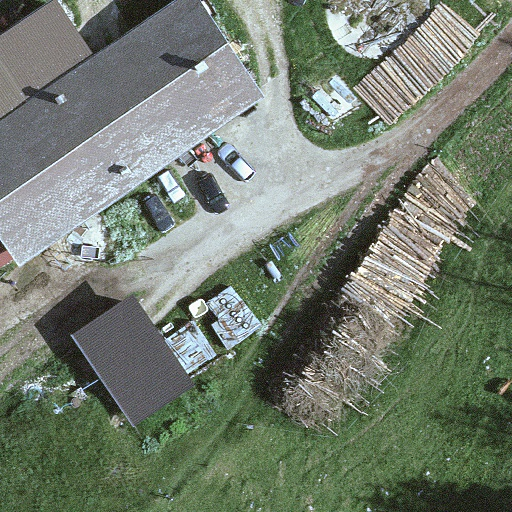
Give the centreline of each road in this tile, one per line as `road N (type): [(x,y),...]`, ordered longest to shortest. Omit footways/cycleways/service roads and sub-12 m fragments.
road 1 (track): [(511,27),(364,162),(187,248)]
road 2 (track): [(0,363),(187,248)]
